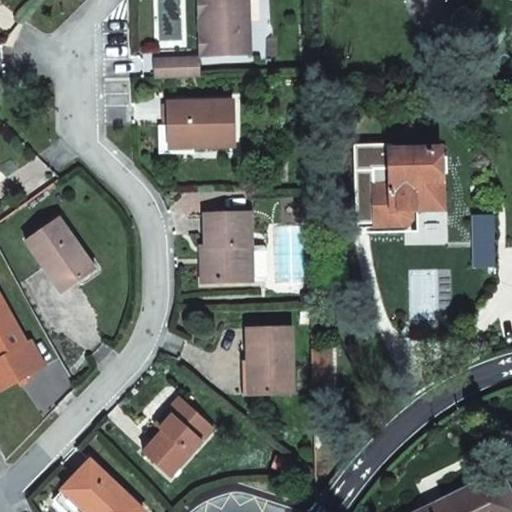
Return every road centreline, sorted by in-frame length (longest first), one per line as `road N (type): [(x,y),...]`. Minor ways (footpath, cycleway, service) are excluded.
road 1 (residential): [(0,492),(135,352),(152,305),(152,231),(130,183),(80,131),(80,30),(100,0)]
road 2 (residential): [(326,511),(419,417),(493,370),(511,367)]
